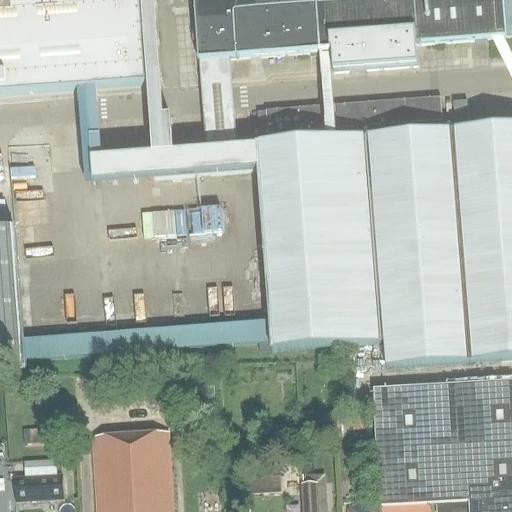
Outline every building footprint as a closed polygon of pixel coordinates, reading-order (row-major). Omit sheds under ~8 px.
[(0,0),(0,99),(147,89),(144,46),(139,0),(0,0)] [(511,0),(194,0),(199,64),(201,84),(232,82),(230,62),(238,61),(332,55),(333,75),(418,69),(416,48),(460,45),(511,40),(511,31),(505,32),(503,0),(511,0)] [(258,113),(260,137),(327,132),(326,124),(336,123),(336,131),(443,123),(441,100),(335,108),(335,116),(326,117),(325,108),(258,113)] [(152,158),(95,162),(97,187),(154,183),(258,175),(271,353),(272,356),(348,350),(384,347),(385,371),(511,361),(511,130),(256,150),(172,156),(170,121),(150,122),(152,158)] [(0,376),(24,374),(23,363),(13,233),(0,234),(0,376)] [(469,511),(511,511),(511,384),(374,391),(376,429),(368,430),(369,442),(376,442),(380,510),(469,505),(469,511)] [(332,419),(320,419),(320,436),(333,436),(332,419)] [(52,430),(23,432),(24,449),(43,448),(43,449),(53,449),(52,430)] [(91,439),(96,511),(173,511),(170,434),(159,435),(159,434),(103,438),(103,439),(91,439)] [(38,480),(13,482),(15,506),(39,504),(63,503),(61,479),(38,480)] [(247,483),(248,497),(280,495),(280,481),(247,483)] [(318,511),(318,486),(301,486),(301,511),(318,511)]
